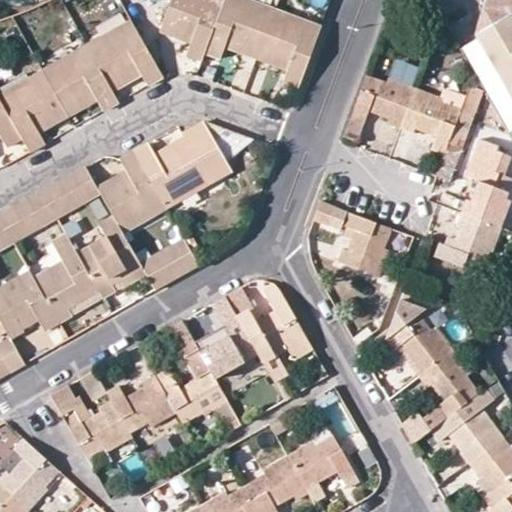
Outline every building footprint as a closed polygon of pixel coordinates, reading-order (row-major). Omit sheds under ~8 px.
[(171,0),(160,30),(191,42),(187,54),(202,60),(205,52),(224,0),(171,0)] [(221,58),(225,46),(256,57),(275,8),(261,3),(258,10),(230,0),(224,0),(205,52),(221,58)] [(230,0),(258,10),(261,3),(252,0),(230,0)] [(511,0),(492,0),(478,35),(511,16),(511,0)] [(275,8),(256,57),(288,70),(284,82),(298,87),(318,34),(286,22),(289,14),(275,8)] [(289,14),(286,22),(318,34),(321,25),(289,14)] [(147,85),(162,76),(128,16),(97,32),(100,37),(86,44),(90,51),(113,91),(141,75),(147,85)] [(511,16),(478,35),(511,94),(511,16)] [(90,51),(86,44),(57,62),(61,68),(90,51)] [(113,91),(90,51),(61,68),(57,62),(43,70),(69,116),(96,100),(103,111),(119,101),(113,91)] [(29,78),(33,84),(2,101),(23,138),(31,151),(45,143),(40,133),(69,116),(43,70),(29,78)] [(359,139),(370,111),(388,118),(387,122),(400,127),(415,87),(388,77),(386,81),(368,74),(345,135),(359,139)] [(33,84),(29,78),(0,94),(0,98),(2,101),(33,84)] [(414,132),(415,128),(435,135),(431,149),(444,154),(445,149),(460,109),(441,103),(443,98),(415,87),(400,127),(414,132)] [(0,98),(0,136),(1,136),(7,147),(23,138),(2,101),(0,98)] [(463,101),(460,109),(445,149),(453,151),(458,137),(465,139),(474,116),(472,113),(475,107),(463,101)] [(210,183),(202,168),(253,139),(204,121),(181,134),(183,137),(154,153),(148,143),(134,151),(162,201),(194,183),(198,190),(210,183)] [(97,186),(101,194),(113,215),(124,233),(137,226),(132,218),(162,201),(134,151),(120,159),(125,170),(97,186)] [(465,176),(477,181),(471,200),(466,199),(461,213),(501,228),(511,200),(508,198),(511,185),(511,177),(470,161),(465,176)] [(97,186),(85,165),(0,213),(0,250),(14,243),(57,218),(101,194),(97,186)] [(198,190),(194,183),(162,201),(166,209),(198,190)] [(132,218),(137,226),(166,209),(162,201),(132,218)] [(347,227),(343,236),(351,239),(347,248),(343,248),(338,261),(379,276),(388,250),(384,248),(391,228),(320,202),(313,222),(327,226),(330,221),(347,227)] [(456,226),(460,227),(453,248),(440,243),(435,257),(479,272),(486,253),(491,254),(501,228),(461,213),(456,226)] [(118,280),(114,273),(138,259),(124,233),(113,215),(99,224),(106,237),(77,253),(94,284),(98,291),(103,298),(116,290),(113,285),(118,282),(118,280)] [(198,265),(183,238),(140,262),(143,266),(155,289),(198,265)] [(56,249),(62,262),(34,278),(59,322),(72,315),(70,310),(75,307),(74,305),(70,297),(94,284),(77,253),(70,241),(56,249)] [(140,262),(138,259),(114,273),(118,280),(143,266),(140,262)] [(34,278),(30,271),(0,286),(0,320),(9,336),(10,338),(23,331),(22,328),(38,319),(45,331),(59,322),(34,278)] [(70,297),(74,305),(98,291),(94,284),(70,297)] [(241,287),(226,296),(237,315),(242,324),(260,357),(262,360),(288,346),(286,342),(303,332),(280,291),(275,286),(272,284),(262,289),(267,298),(274,310),(256,321),(254,317),(257,315),(241,287)] [(435,327),(430,330),(418,314),(386,339),(369,352),(377,363),(401,345),(414,362),(411,365),(419,375),(445,355),(452,349),(435,327)] [(210,341),(198,348),(219,385),(245,371),(242,366),(260,357),(242,324),(237,315),(224,322),(231,335),(213,345),(210,341)] [(184,356),(198,348),(182,320),(168,328),(184,356)] [(313,350),(303,332),(286,342),(288,346),(296,360),(313,350)] [(9,336),(0,341),(0,377),(24,363),(10,338),(9,336)] [(198,348),(184,356),(195,378),(179,386),(167,367),(156,373),(177,411),(183,422),(204,410),(206,413),(227,400),(219,385),(198,348)] [(452,349),(445,355),(419,375),(427,386),(431,384),(446,402),(434,411),(443,421),(479,393),(467,376),(470,373),(452,349)] [(107,391),(95,370),(80,378),(93,401),(108,393),(107,391)] [(111,398),(130,432),(148,422),(150,426),(177,411),(156,373),(142,381),(145,386),(125,397),(119,385),(107,391),(108,393),(111,398)] [(390,394),(410,385),(405,374),(385,382),(390,394)] [(130,432),(111,398),(98,406),(100,411),(91,416),(80,396),(76,398),(68,385),(51,395),(63,416),(86,457),(105,447),(107,450),(132,436),(130,432)] [(503,437),(485,415),(496,404),(484,389),(479,393),(443,421),(432,429),(441,440),(450,433),(465,450),(461,452),(470,463),(503,437)] [(291,427),(284,415),(269,423),(276,435),(291,427)] [(325,496),(318,482),(338,470),(345,483),(356,476),(333,435),(315,446),(311,441),(287,455),(309,492),(314,502),(325,496)] [(478,473),(481,471),(496,489),(485,497),(493,508),(511,493),(511,449),(503,437),(470,463),(478,473)] [(14,448),(23,456),(10,473),(6,471),(0,477),(0,484),(28,510),(48,488),(45,486),(59,470),(23,438),(14,448)] [(287,455),(262,469),(265,474),(247,483),(263,511),(277,511),(275,506),(294,495),(297,500),(309,492),(287,455)] [(263,511),(247,483),(227,495),(226,491),(201,505),(205,511),(263,511)] [(0,511),(26,511),(28,510),(0,484),(0,511)] [(511,511),(511,493),(493,508),(487,511),(511,511)]
